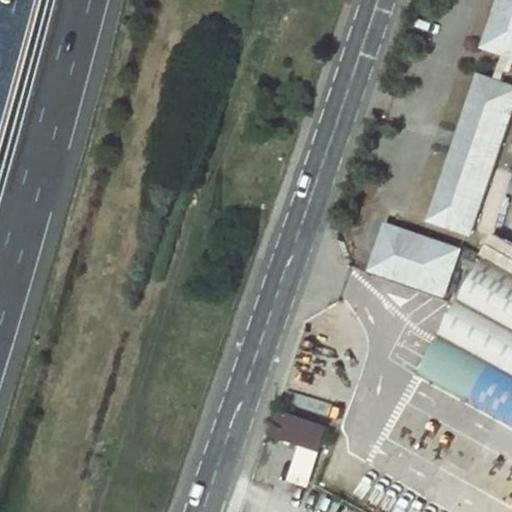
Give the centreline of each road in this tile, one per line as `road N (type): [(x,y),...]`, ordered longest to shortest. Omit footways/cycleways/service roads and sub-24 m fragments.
road 1 (secondary): [(378,0),(205,511)]
road 2 (motorway): [(0,296),(81,0)]
road 3 (unknown): [(301,225),(377,307),(391,330),(394,358)]
